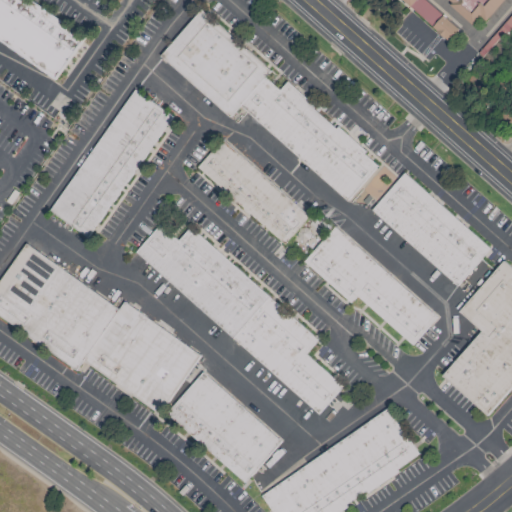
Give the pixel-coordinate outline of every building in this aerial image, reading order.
[(0,0),(0,40),(54,79),(85,37),(29,0),(0,0)] [(401,0),(447,42),(458,31),(424,0),(401,0)] [(447,0),(474,24),(480,17),(484,21),(503,0),(447,0)] [(160,57),(231,117),(239,107),(348,201),(380,163),(287,83),(281,90),(266,78),(272,71),(201,10),(160,57)] [(172,113),(131,88),(53,214),(94,239),(172,113)] [(310,217),(223,138),(198,167),(284,245),(310,217)] [(372,210),(458,286),(491,249),(405,173),(372,210)] [(136,253),(320,413),(343,386),(306,354),(319,339),(191,227),(179,240),(160,224),(136,253)] [(413,345),(437,316),(335,227),(304,262),(351,303),(357,296),(413,345)] [(201,352),(124,303),(121,307),(24,245),(0,282),(0,317),(79,368),(83,362),(162,413),(201,352)] [(511,388),(511,268),(503,261),(460,312),(482,330),(442,376),(489,416),(511,388)] [(282,440),(202,372),(166,415),(246,482),(282,440)] [(337,511),(423,461),(392,411),(261,491),(273,511),(337,511)]
